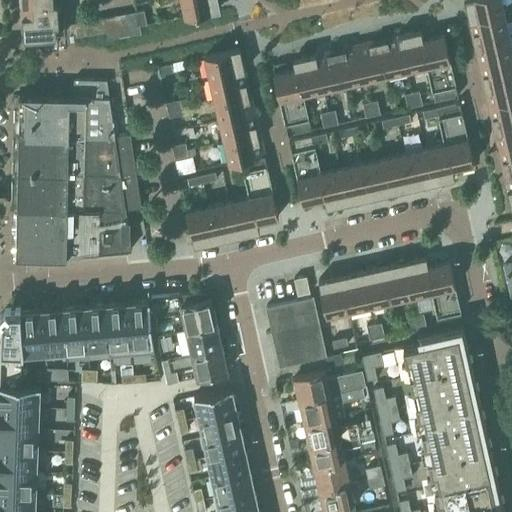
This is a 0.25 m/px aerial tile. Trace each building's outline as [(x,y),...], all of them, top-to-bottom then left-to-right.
[(22,0),(23,12),(59,9),(58,1),(63,0),(22,0)] [(219,0),(182,0),(186,16),(221,9),(221,8),(218,9),(217,1),(220,1),(219,0)] [(467,6),(470,20),(505,11),(502,0),(468,0),(469,5),(467,6)] [(59,9),(23,12),(25,35),(66,32),(65,18),(60,18),(59,9)] [(145,9),(138,10),(140,24),(148,23),(145,9)] [(138,10),(126,12),(130,34),(142,32),(140,24),(138,10)] [(476,33),(477,40),(510,33),(505,11),(470,20),(473,33),(476,33)] [(126,12),(115,14),(119,37),(130,34),(126,12)] [(103,16),(106,31),(108,39),(119,37),(115,14),(103,16)] [(98,32),(106,31),(103,16),(95,18),(98,32)] [(90,34),(98,32),(95,18),(87,19),(90,34)] [(82,35),(90,34),(87,19),(79,21),(82,35)] [(74,37),(82,35),(79,21),(71,22),(74,37)] [(413,30),(400,33),(408,69),(428,64),(429,64),(424,41),(425,40),(422,31),(414,33),(413,30)] [(387,39),(379,41),(387,74),(408,69),(400,33),(386,37),(387,39)] [(427,40),(425,40),(424,41),(429,64),(428,64),(433,88),(456,83),(456,82),(455,82),(453,73),(454,73),(445,33),(430,36),(431,39),(427,40)] [(476,48),(479,62),(511,54),(511,41),(510,33),(477,40),(479,48),(476,48)] [(371,40),(358,43),(366,79),(387,74),(379,41),(372,43),(371,40)] [(345,49),(337,51),(345,84),(366,79),(358,43),(344,46),(345,49)] [(206,54),(211,76),(246,68),(243,55),(240,55),(238,48),(241,47),(241,46),(206,54)] [(329,50),(316,53),(324,88),(345,84),(337,51),(330,53),(329,50)] [(294,61),(296,69),(297,69),(303,93),(304,93),(324,88),(316,53),(302,56),(303,59),(294,61)] [(485,75),(487,82),(511,76),(511,54),(479,62),(482,75),(485,75)] [(158,65),(160,73),(174,69),(172,62),(158,65)] [(211,76),(215,98),(248,90),(246,83),(249,82),(246,68),(211,76)] [(286,121),(286,122),(309,117),(304,93),(303,93),(297,69),(296,69),(293,70),(294,70),(290,71),(289,68),(275,72),(284,112),(285,112),(287,121),(286,121)] [(188,71),(179,73),(180,82),(190,80),(188,71)] [(486,91),(489,105),(511,99),(511,76),(487,82),(489,90),(486,91)] [(20,114),(20,133),(116,135),(116,133),(108,78),(75,77),(74,94),(20,93),(20,114)] [(457,84),(456,83),(433,88),(436,100),(459,95),(459,93),(458,93),(456,84),(457,84)] [(420,89),(413,90),(416,104),(424,103),(420,89)] [(215,98),(220,119),(256,111),(252,97),(250,98),(248,90),(215,98)] [(416,104),(413,90),(405,92),(409,106),(416,104)] [(167,101),(168,108),(182,105),(181,97),(167,101)] [(378,98),(370,100),(374,114),(382,112),(378,98)] [(495,118),(497,125),(511,121),(511,99),(489,105),(492,118),(495,118)] [(374,114),(370,100),(364,101),(367,116),(374,114)] [(439,114),(440,117),(463,112),(463,111),(462,111),(460,102),(461,102),(460,100),(437,106),(439,114)] [(182,105),(168,108),(170,116),(184,112),(182,105)] [(426,117),(439,114),(437,106),(424,109),(426,117)] [(337,108),(329,109),(332,124),(340,122),(337,108)] [(332,124),(329,109),(322,111),(325,125),(332,124)] [(220,119),(225,140),(258,132),(256,125),(259,124),(256,111),(220,119)] [(410,112),(396,115),(398,123),(412,120),(410,112)] [(440,117),(445,141),(446,141),(452,164),(453,164),(455,164),(455,163),(459,162),(460,166),(474,162),(465,122),(464,122),(462,113),(463,113),(463,112),(440,117)] [(398,123),(396,115),(383,118),(385,126),(398,123)] [(309,117),(286,122),(286,123),(287,123),(289,132),(288,132),(289,133),(312,128),(309,117)] [(369,121),(355,125),(357,133),(371,130),(369,121)] [(496,133),(499,147),(511,143),(511,121),(497,125),(498,133),(496,133)] [(357,133),(355,125),(341,128),(343,136),(357,133)] [(20,133),(19,169),(122,171),(137,169),(135,159),(137,159),(136,157),(135,157),(131,131),(116,133),(116,135),(20,133)] [(232,170),(244,167),(242,159),(265,154),(262,139),(259,140),(258,132),(225,140),(232,170)] [(327,132),(313,135),(315,143),(329,140),(327,132)] [(293,151),(293,152),(316,146),(315,143),(313,135),(290,140),(291,142),(293,150),(293,151)] [(172,144),(174,151),(188,148),(186,141),(172,144)] [(445,141),(425,146),(434,181),(447,178),(446,176),(455,174),(453,164),(452,164),(446,141),(445,141)] [(505,160),(506,167),(511,165),(511,143),(499,147),(502,160),(505,160)] [(322,195),(324,195),(326,194),(320,170),(321,170),(316,146),(293,152),(293,153),(294,153),(296,161),(295,162),(304,202),(319,199),(318,196),(322,195)] [(425,146),(404,151),(412,183),(419,182),(420,184),(434,181),(425,146)] [(188,148),(174,151),(176,159),(190,155),(188,148)] [(404,151),(383,156),(391,191),(405,188),(404,185),(412,183),(404,151)] [(244,167),(245,170),(268,165),(268,164),(267,164),(265,155),(266,155),(265,154),(242,159),(244,167)] [(383,156),(362,160),(370,193),(377,191),(378,194),(391,191),(383,156)] [(362,160),(341,165),(349,201),(363,197),(362,195),(370,193),(362,160)] [(245,170),(250,194),(251,194),(256,217),(258,217),(264,216),(265,218),(279,215),(270,175),(269,175),(267,166),(268,166),(268,165),(245,170)] [(326,194),(324,195),(326,203),(335,201),(335,204),(349,201),(341,165),(321,170),(320,170),(326,194)] [(19,169),(18,205),(127,207),(142,205),(142,202),(143,202),(143,200),(141,201),(137,169),(122,171),(19,169)] [(216,170),(202,173),(204,181),(218,177),(216,170)] [(204,181),(202,173),(189,176),(190,184),(204,181)] [(250,194),(230,199),(238,234),(252,231),(251,228),(259,227),(259,229),(260,229),(258,217),(256,217),(251,194),(250,194)] [(230,199),(209,204),(217,236),(224,235),(225,237),(238,234),(230,199)] [(217,236),(209,204),(187,209),(195,244),(210,241),(209,238),(217,236)] [(127,207),(18,205),(17,253),(67,254),(67,252),(84,252),(84,250),(100,251),(100,249),(117,249),(117,244),(129,245),(129,248),(132,247),(127,207)] [(413,294),(433,290),(434,290),(428,266),(429,266),(427,257),(419,258),(418,256),(405,259),(413,294)] [(434,290),(433,290),(438,315),(462,309),(461,307),(460,308),(458,299),(459,298),(450,258),(435,262),(436,265),(432,266),(432,265),(429,266),(428,266),(434,290)] [(392,299),(413,294),(405,259),(391,262),(392,265),(384,266),(392,299)] [(371,304),(392,299),(384,266),(377,268),(376,265),(362,268),(371,304)] [(350,309),(371,304),(362,268),(349,272),(350,274),(342,276),(350,309)] [(307,274),(294,277),(298,293),(311,291),(307,274)] [(327,314),(350,309),(342,276),(335,278),(334,275),(319,278),(327,314)] [(183,310),(185,318),(187,328),(217,321),(212,296),(208,296),(202,298),(201,292),(204,291),(150,295),(151,298),(152,313),(172,311),(183,310)] [(267,304),(270,317),(317,306),(314,294),(267,304)] [(155,350),(154,336),(152,313),(151,298),(137,299),(131,300),(128,300),(132,352),(155,350)] [(124,300),(118,301),(106,302),(111,354),(132,352),(128,300),(124,300)] [(85,304),(88,347),(109,345),(110,354),(111,354),(106,302),(96,303),(94,303),(88,303),(85,304)] [(88,347),(85,304),(81,304),(75,304),(63,306),(67,348),(88,347)] [(0,380),(23,382),(23,371),(24,352),(20,306),(6,308),(0,314),(0,380)] [(45,350),(41,307),(38,308),(32,308),(21,309),(21,306),(20,306),(24,352),(45,350)] [(45,307),(41,307),(45,350),(67,348),(63,306),(51,307),(45,307)] [(270,317),(272,328),(319,318),(317,306),(270,317)] [(424,312),(417,313),(420,327),(427,325),(424,312)] [(420,327),(417,313),(409,315),(412,328),(420,327)] [(272,328),(275,340),(322,329),(319,318),(272,328)] [(217,321),(187,328),(192,351),(168,356),(169,357),(192,352),(223,345),(219,329),(220,329),(218,323),(217,321)] [(382,321),(376,323),(378,336),(385,334),(382,321)] [(378,336),(376,323),(367,324),(370,338),(378,336)] [(505,511),(464,324),(418,334),(418,336),(420,335),(421,340),(404,344),(441,511),(505,511)] [(275,340),(278,352),(325,341),(322,329),(275,340)] [(333,338),(335,346),(350,343),(348,335),(333,338)] [(325,341),(278,352),(280,364),(327,354),(325,341)] [(169,357),(171,369),(195,364),(198,376),(228,369),(224,352),(225,352),(224,346),(223,346),(223,345),(192,352),(169,357)] [(362,353),(368,378),(378,376),(375,364),(384,362),(381,349),(362,353)] [(46,378),(47,367),(39,367),(38,377),(46,378)] [(69,368),(47,367),(46,378),(69,378),(70,368),(69,368)] [(82,379),(90,379),(90,367),(82,367),(82,379)] [(98,380),(98,368),(90,367),(90,379),(98,380)] [(326,368),(295,375),(299,391),(300,390),(302,397),(350,387),(363,384),(367,383),(366,378),(363,367),(327,375),(326,368)] [(32,371),(23,371),(23,382),(31,382),(31,378),(32,371)] [(146,371),(134,372),(135,380),(147,379),(146,371)] [(123,381),(135,380),(134,372),(122,373),(123,381)] [(31,382),(23,382),(0,380),(0,403),(40,405),(41,382),(31,382)] [(363,384),(350,387),(352,397),(365,394),(363,384)] [(384,384),(374,386),(384,433),(394,431),(392,420),(401,418),(395,394),(386,395),(384,384)] [(194,394),(199,414),(237,406),(236,403),(232,385),(194,394)] [(304,405),(302,405),(305,420),(336,413),(346,411),(343,399),(352,397),(350,387),(302,397),(304,405)] [(67,406),(75,406),(76,395),(68,395),(67,406)] [(0,424),(39,426),(40,405),(0,403),(0,424)] [(67,406),(67,418),(75,419),(75,406),(67,406)] [(176,408),(179,420),(187,418),(184,406),(176,408)] [(199,414),(203,434),(241,426),(237,406),(199,414)] [(310,435),(312,442),(373,428),(371,420),(358,423),(358,421),(338,426),(336,413),(305,420),(309,435),(310,435)] [(179,420),(182,431),(189,430),(187,418),(179,420)] [(0,424),(0,446),(38,448),(39,426),(0,424)] [(203,434),(208,454),(246,446),(242,428),(241,426),(203,434)] [(312,450),(315,465),(346,458),(343,448),(362,444),(362,442),(375,439),(373,428),(312,442),(314,449),(312,450)] [(74,449),(74,438),(66,438),(66,449),(74,449)] [(399,452),(396,441),(386,443),(397,489),(407,487),(404,476),(413,474),(408,450),(399,452)] [(0,446),(0,468),(37,469),(38,448),(0,446)] [(185,447),(188,459),(196,457),(193,446),(185,447)] [(208,454),(212,474),(250,466),(246,448),(246,446),(208,454)] [(74,449),(66,449),(65,461),(73,462),(74,449)] [(188,459),(190,471),(198,469),(196,457),(188,459)] [(320,479),(322,487),(351,480),(346,458),(315,465),(319,480),(320,479)] [(367,468),(369,477),(382,474),(380,465),(367,468)] [(212,474),(217,495),(255,486),(251,471),(251,468),(250,466),(212,474)] [(0,489),(36,491),(37,469),(0,468),(0,489)] [(382,474),(369,477),(371,486),(384,483),(382,474)] [(351,480),(322,487),(324,494),(322,494),(325,510),(356,503),(352,488),(360,487),(358,478),(351,480)] [(64,492),(72,492),(72,481),(64,481),(64,492)] [(194,487),(197,499),(204,497),(202,485),(194,487)] [(217,495),(220,511),(232,511),(259,506),(256,490),(255,488),(255,486),(217,495)] [(0,511),(22,511),(35,511),(36,491),(0,489),(0,511)] [(72,492),(64,492),(63,505),(71,505),(72,492)] [(197,499),(199,511),(207,509),(204,497),(197,499)] [(421,511),(421,506),(411,508),(409,497),(399,499),(402,511),(421,511)]
